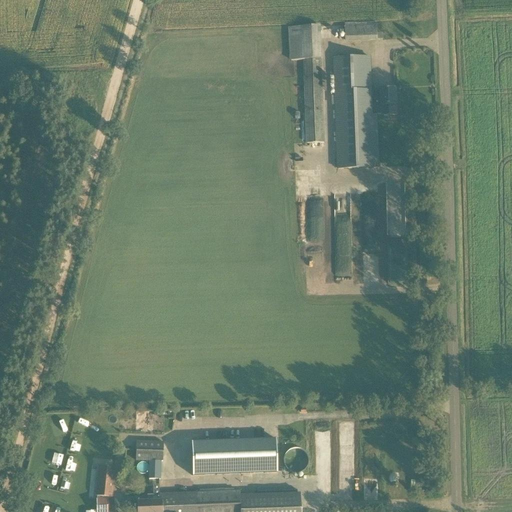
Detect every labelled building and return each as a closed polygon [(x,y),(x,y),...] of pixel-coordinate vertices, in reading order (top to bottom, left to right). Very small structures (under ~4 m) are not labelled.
[(345,25),(345,41),(377,40),(377,24),(345,25)] [(290,61),(303,61),(306,143),(325,143),(321,26),(289,28),(290,61)] [(333,59),(336,116),(338,170),(378,168),(376,115),(383,115),(383,116),(396,116),(396,106),(395,89),(371,90),(370,58),(333,59)] [(361,251),(374,251),(375,214),(362,214),(361,251)] [(406,268),(406,252),(387,252),(387,268),(406,268)] [(82,431),(85,421),(75,419),(72,429),(82,431)] [(63,420),(48,425),(52,436),(67,430),(63,420)] [(319,430),(319,451),(329,451),(329,429),(319,430)] [(277,473),(275,439),(191,443),(192,477),(277,473)] [(148,485),(161,485),(162,462),(163,462),(164,442),(137,441),(136,461),(149,462),(148,485)] [(98,467),(95,497),(96,497),(97,501),(97,511),(113,511),(114,498),(111,498),(114,468),(98,467)] [(44,471),(41,480),(55,484),(58,475),(44,471)] [(130,504),(129,504),(129,510),(137,510),(137,511),(299,511),(299,494),(239,496),(239,492),(160,495),(159,485),(153,485),(154,495),(150,495),(150,496),(130,497),(130,504)]
